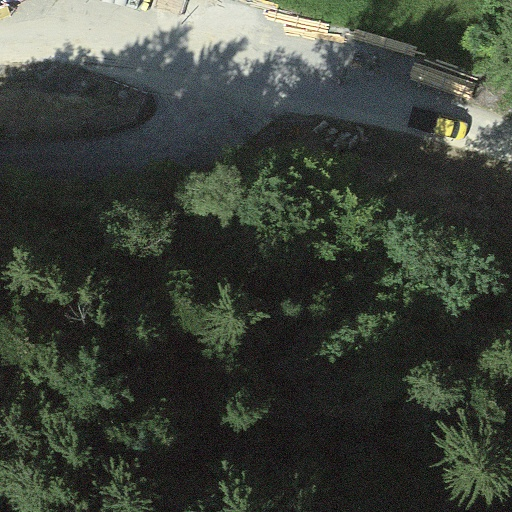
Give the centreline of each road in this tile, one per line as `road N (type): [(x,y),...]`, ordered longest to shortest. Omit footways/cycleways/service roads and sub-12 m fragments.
road 1 (unclassified): [(0,72),(175,70),(511,138)]
road 2 (track): [(0,123),(175,70)]
